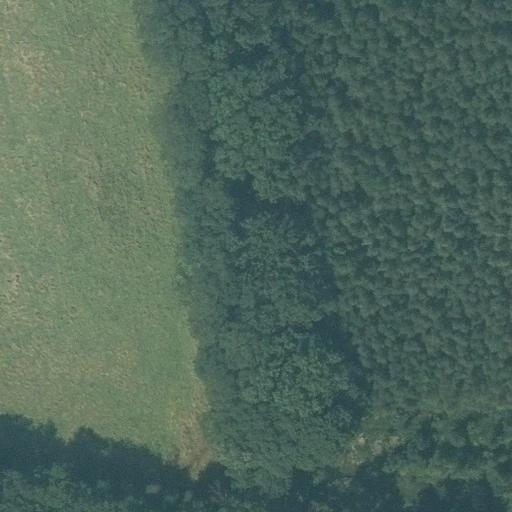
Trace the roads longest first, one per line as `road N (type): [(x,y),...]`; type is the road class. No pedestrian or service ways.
road 1 (track): [(290,511),(196,0)]
road 2 (track): [(331,416),(251,0)]
road 3 (track): [(274,419),(511,416)]
road 4 (track): [(479,511),(329,473),(293,418)]
